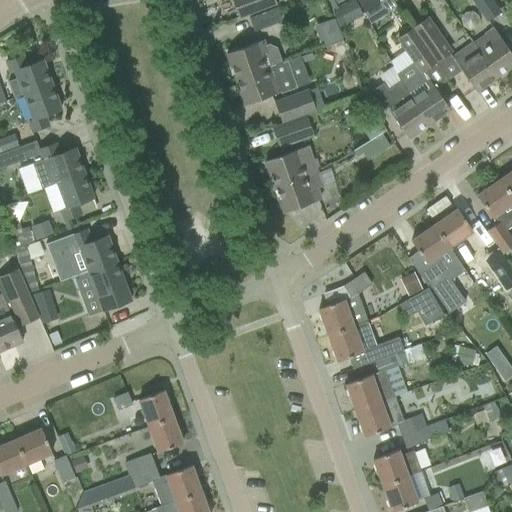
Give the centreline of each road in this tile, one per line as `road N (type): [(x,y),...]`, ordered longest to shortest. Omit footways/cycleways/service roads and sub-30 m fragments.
road 1 (residential): [(51,0),(176,322)]
road 2 (residential): [(273,278),(178,0)]
road 3 (residential): [(273,278),(511,116)]
road 4 (residential): [(357,511),(273,278)]
road 5 (residential): [(176,322),(243,511)]
road 6 (residential): [(0,398),(176,322)]
